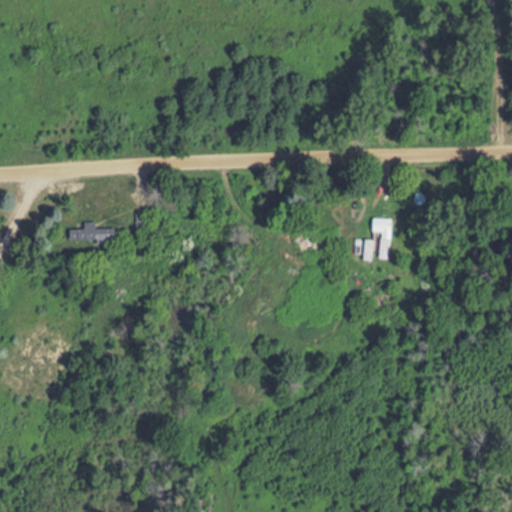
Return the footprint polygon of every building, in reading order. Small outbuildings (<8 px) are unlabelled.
[(141,213),(141,231),(157,231),(157,213),(141,213)] [(396,231),(396,218),(375,218),(375,231),(396,231)] [(124,241),(124,227),(104,227),(104,222),(90,222),(90,228),(76,228),(76,241),(124,241)] [(308,233),(308,253),(335,253),(335,240),(323,240),(323,233),(308,233)] [(376,239),(367,239),(367,279),(376,279),(376,239)]
